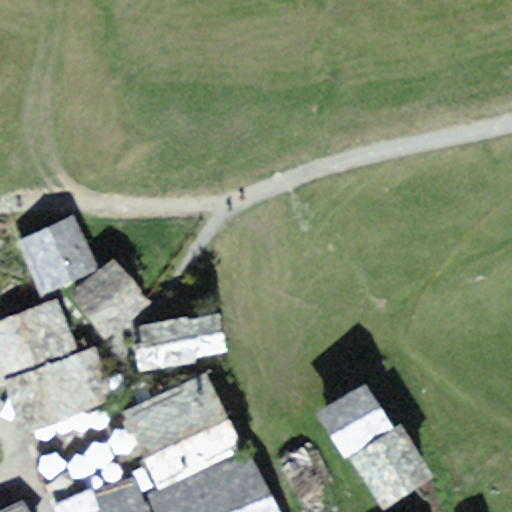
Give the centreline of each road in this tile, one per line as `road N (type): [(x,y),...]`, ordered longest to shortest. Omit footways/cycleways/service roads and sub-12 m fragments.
road 1 (track): [(511,129),(220,204)]
road 2 (track): [(0,211),(34,202),(220,204)]
